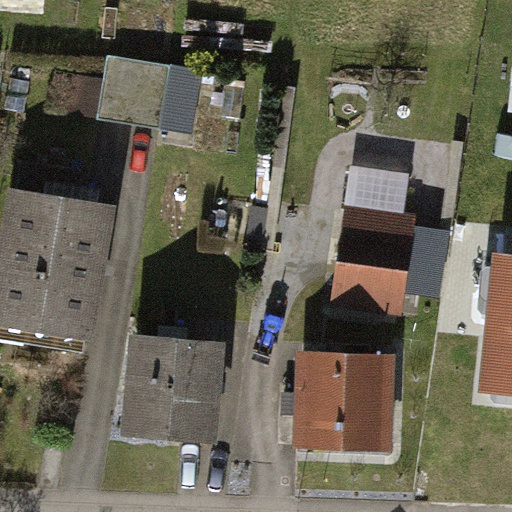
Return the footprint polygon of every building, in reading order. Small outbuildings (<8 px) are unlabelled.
[(204,65),(113,50),(103,114),(193,129),(204,65)] [(112,210),(8,195),(0,251),(0,320),(94,334),(112,210)] [(421,216),(349,208),(337,305),(409,314),(421,216)] [(511,255),(493,254),(482,382),(511,384),(511,255)] [(220,346),(125,338),(116,434),(212,442),(220,346)] [(394,354),(302,352),(301,451),(392,452),(394,354)]
